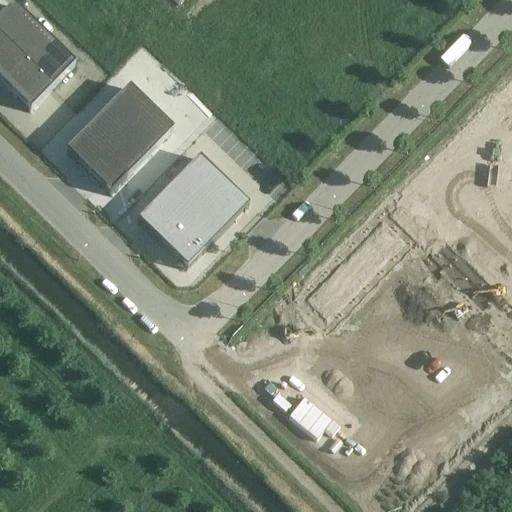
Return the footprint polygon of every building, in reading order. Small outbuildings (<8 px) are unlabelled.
[(70,0),(116,44),(144,16),(127,0),(70,0)] [(12,8),(0,20),(0,85),(29,114),(74,68),(12,8)] [(511,81),(380,217),(296,303),(325,331),(409,245),(511,345),(511,81)] [(128,91),(66,155),(110,198),(172,134),(128,91)] [(197,161),(135,224),(184,272),(246,209),(197,161)]
